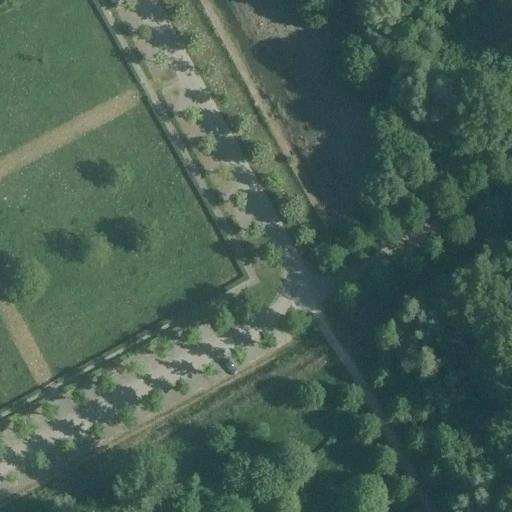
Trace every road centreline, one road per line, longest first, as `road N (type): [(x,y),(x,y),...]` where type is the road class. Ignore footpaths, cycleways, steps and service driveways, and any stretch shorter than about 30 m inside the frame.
road 1 (unclassified): [(0,461),(310,296)]
road 2 (unclassified): [(310,296),(146,0)]
road 3 (track): [(432,511),(310,296)]
road 4 (unclassified): [(310,296),(447,222)]
